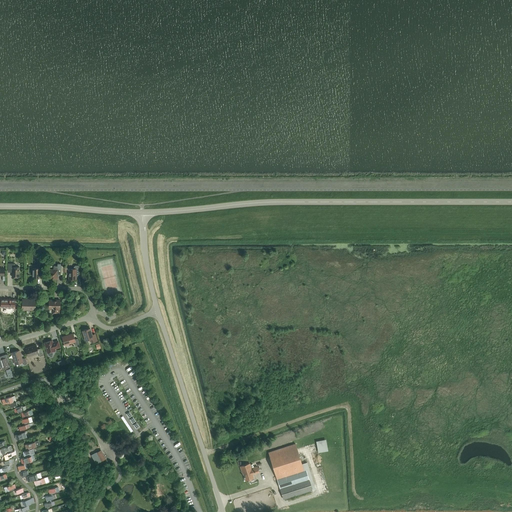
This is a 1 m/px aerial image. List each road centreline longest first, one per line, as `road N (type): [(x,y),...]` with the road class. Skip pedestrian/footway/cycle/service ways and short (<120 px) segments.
road 1 (tertiary): [(142,212),(277,202),(511,202)]
road 2 (tertiary): [(222,511),(157,310)]
road 3 (tertiary): [(0,206),(142,212)]
